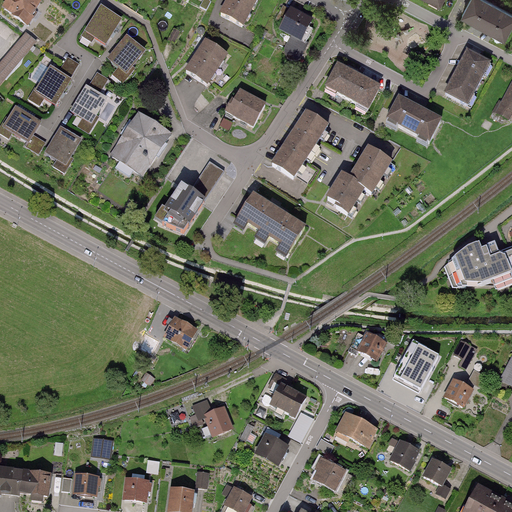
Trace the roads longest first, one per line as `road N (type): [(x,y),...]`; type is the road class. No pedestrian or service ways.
road 1 (secondary): [(0,201),(342,385)]
road 2 (residential): [(205,239),(347,14)]
road 3 (secondary): [(342,385),(511,475)]
road 4 (residential): [(342,385),(274,511)]
